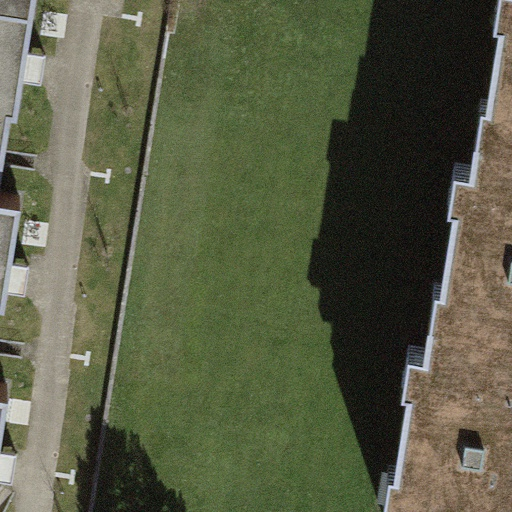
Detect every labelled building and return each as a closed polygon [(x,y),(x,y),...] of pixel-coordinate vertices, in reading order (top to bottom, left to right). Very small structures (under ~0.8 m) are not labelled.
[(0,0),(0,7),(42,14),(44,0),(0,0)] [(511,155),(511,0),(502,0),(498,33),(504,34),(492,113),(485,112),(480,150),(511,155)] [(27,109),(42,14),(0,7),(0,197),(5,198),(19,108),(27,109)] [(156,357),(204,21),(141,12),(93,348),(156,357)] [(511,155),(480,150),(476,178),(454,175),(449,212),(456,214),(445,294),(434,292),(430,320),(435,321),(433,334),(511,345),(511,155)] [(29,202),(5,198),(0,197),(0,327),(4,300),(13,301),(29,202)] [(511,511),(511,345),(433,334),(429,359),(409,356),(403,395),(413,396),(401,478),(392,477),(387,511),(511,511)] [(0,461),(11,394),(0,392),(0,461)]
